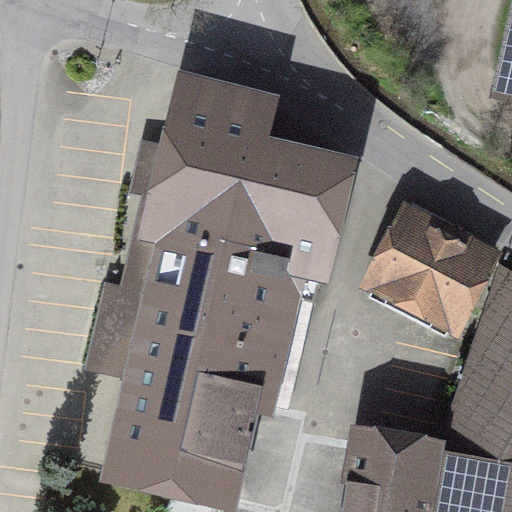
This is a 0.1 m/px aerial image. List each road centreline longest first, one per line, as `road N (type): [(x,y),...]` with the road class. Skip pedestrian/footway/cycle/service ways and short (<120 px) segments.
road 1 (residential): [(248,32),(322,97),(511,226)]
road 2 (unclassified): [(27,0),(0,258)]
road 3 (residential): [(45,0),(180,35),(248,32)]
